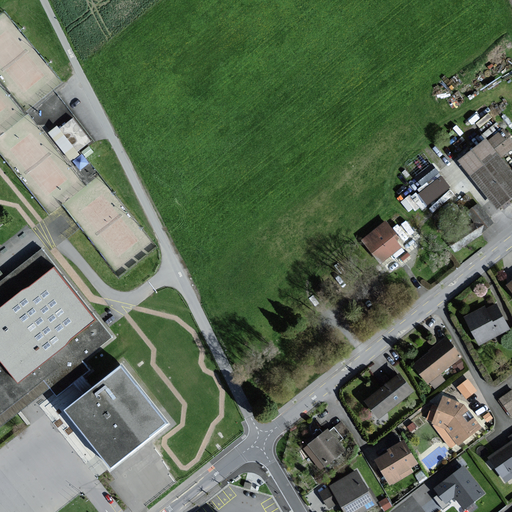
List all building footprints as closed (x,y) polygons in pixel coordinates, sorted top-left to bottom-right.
[(80,150),(92,141),(74,118),(62,127),(60,125),(50,132),(73,161),(83,153),(80,150)] [(499,206),(511,195),(511,172),(500,157),(511,147),(511,140),(504,131),(490,143),(487,140),(462,160),(499,206)] [(91,159),(99,153),(95,148),(87,154),(91,159)] [(430,204),(453,186),(435,164),(413,182),(430,204)] [(480,231),(492,223),(480,206),(469,213),(477,223),(450,241),(456,250),(482,233),(480,231)] [(398,238),(387,223),(363,241),(380,263),(401,248),(395,240),(398,238)] [(91,369),(83,360),(112,337),(42,248),(0,281),(0,414),(14,403),(28,392),(40,382),(46,378),(49,382),(48,383),(50,385),(49,386),(57,396),(91,369)] [(485,307),(467,317),(481,343),(509,328),(497,305),(486,310),(485,307)] [(461,356),(447,338),(415,364),(429,382),(461,356)] [(67,409),(113,468),(169,424),(123,365),(67,409)] [(413,391),(400,374),(367,400),(380,417),(413,391)] [(476,390),(468,379),(458,387),(467,398),(476,390)] [(511,415),(511,390),(500,399),(511,416),(511,415)] [(459,444),(482,426),(464,404),(445,396),(440,407),(434,405),(428,420),(433,422),(437,424),(435,426),(452,447),(458,442),(459,444)] [(345,449),(329,429),(310,444),(326,464),(345,449)] [(511,435),(510,437),(511,439),(511,442),(490,457),(507,481),(511,477),(511,435)] [(419,463),(406,439),(389,449),(391,453),(378,460),(392,484),(414,472),(412,467),(419,463)] [(484,493),(464,467),(436,488),(446,502),(455,495),(464,508),(484,493)] [(361,511),(377,503),(357,471),(321,492),(330,507),(339,501),(346,511),(361,511)]
